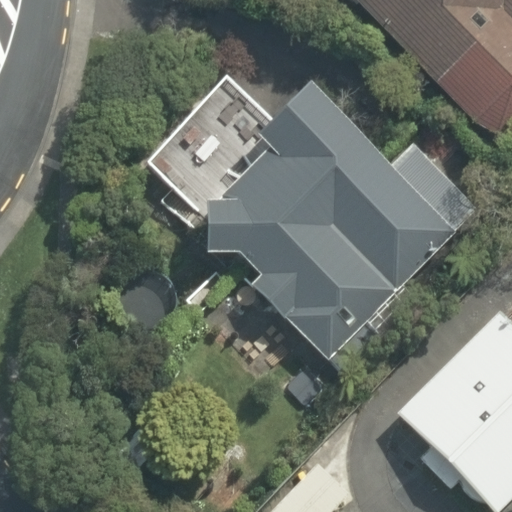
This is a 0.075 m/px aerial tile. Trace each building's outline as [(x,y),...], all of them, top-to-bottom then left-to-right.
[(511,0),(336,0),(475,124),(511,83),(511,0)] [(227,78),(125,178),(314,368),(492,193),(429,129),(381,177),(295,89),(266,118),(227,78)] [(477,511),(508,511),(511,508),(511,327),(496,312),(387,422),(477,511)] [(343,511),(356,499),(314,460),(265,511),(343,511)] [(257,511),(263,505),(223,472),(191,511),(192,511),(257,511)]
